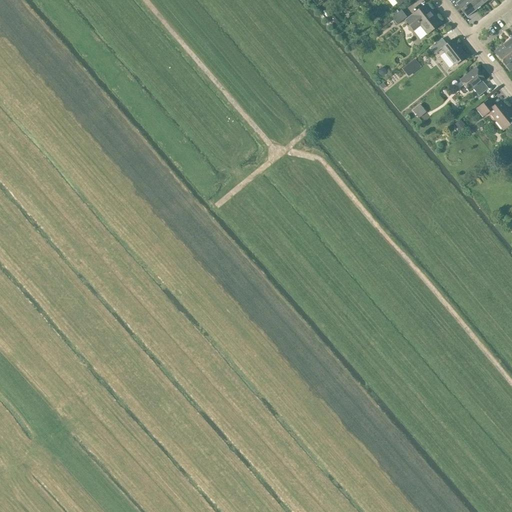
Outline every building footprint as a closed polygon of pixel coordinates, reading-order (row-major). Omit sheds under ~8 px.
[(452,0),(450,2),(462,17),(465,15),(467,17),(476,10),(467,0),(452,0)] [(467,0),(476,10),(484,3),(481,0),(467,0)] [(426,4),(405,20),(414,31),(420,26),(426,34),(441,23),(426,4)] [(407,17),(401,10),(392,18),(398,25),(407,17)] [(511,38),(503,45),(511,55),(511,38)] [(435,54),(442,49),(455,65),(466,56),(461,49),(461,48),(459,46),(453,39),(446,44),(442,39),(430,48),(435,54)] [(511,55),(503,45),(494,52),(505,66),(505,65),(510,71),(511,69),(511,55)] [(386,74),(386,71),(385,69),(382,68),(379,69),(378,72),(380,75),(383,76),(386,74)] [(465,94),(469,91),(473,88),(479,96),(488,89),(482,81),(484,79),(476,68),(460,80),(464,85),(460,88),(460,90),(463,94),(465,94)] [(511,113),(502,100),(495,105),(490,98),(477,108),(483,116),(489,111),(503,130),(511,122),(511,113)] [(420,104),(413,110),(418,118),(426,111),(420,104)] [(461,120),(454,125),(460,131),(465,127),(464,125),(464,124),(461,120)]
